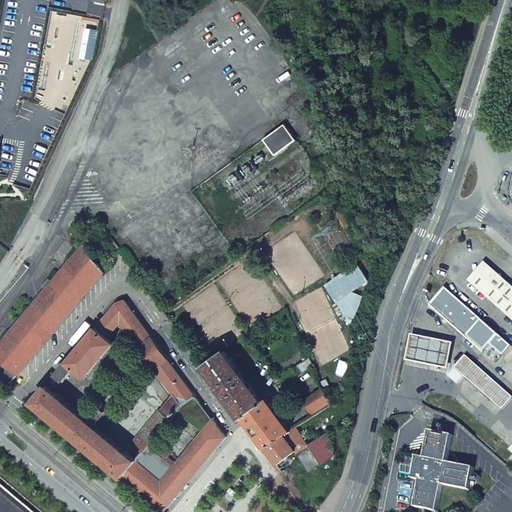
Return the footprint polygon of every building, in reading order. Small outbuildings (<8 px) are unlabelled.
[(285,122),(263,137),(275,154),(297,139),(285,122)] [(47,289),(0,345),(0,358),(8,366),(1,375),(11,383),(104,272),(84,245),(53,282),(49,278),(43,286),(47,289)] [(357,290),(373,279),(360,261),(327,284),(340,302),(357,290)] [(470,280),(469,281),(470,282),(511,318),(511,284),(489,264),(486,262),(470,280)] [(511,346),(446,288),(431,304),(431,305),(436,309),(437,308),(450,319),(456,325),(455,326),(458,330),(459,329),(483,351),(484,351),(490,344),(503,356),(511,346)] [(366,295),(357,290),(340,302),(346,315),(355,319),(366,295)] [(117,303),(34,402),(165,511),(227,437),(125,300),(117,303)] [(413,336),(408,360),(448,369),(453,344),(413,336)] [(205,366),(265,447),(278,464),(296,451),(297,453),(309,445),(298,427),(292,431),(268,399),(265,402),(227,351),(205,366)] [(455,367),(503,410),(511,399),(511,396),(466,355),(455,367)] [(298,367),(303,373),(314,367),(311,360),(298,367)] [(349,375),(352,363),(342,360),(339,372),(349,375)] [(325,391),(306,403),(313,415),(332,403),(325,391)] [(313,415),(314,417),(333,405),(332,403),(313,415)] [(418,456),(413,479),(421,480),(415,507),(427,510),(438,511),(443,485),(471,490),(475,468),(448,463),(453,435),(442,433),(431,431),(425,458),(418,456)] [(327,433),(309,445),(297,453),(299,456),(310,472),(336,455),(330,445),(334,442),(327,433)] [(18,511),(0,497),(0,511),(18,511)]
